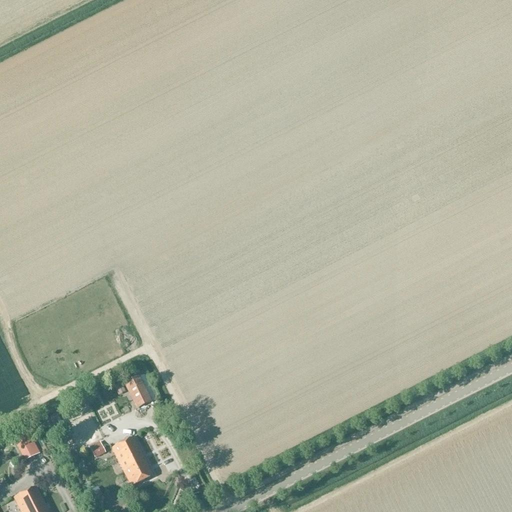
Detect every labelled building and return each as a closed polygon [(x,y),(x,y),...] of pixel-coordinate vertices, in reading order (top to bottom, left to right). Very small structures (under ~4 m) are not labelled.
[(123,384),(136,410),(156,401),(144,374),(123,384)] [(125,393),(121,384),(114,387),(118,396),(125,393)] [(13,439),(24,462),(39,454),(28,432),(13,439)] [(112,449),(131,488),(153,477),(133,439),(112,449)] [(90,450),(95,460),(105,454),(101,445),(90,450)] [(74,449),(67,452),(70,458),(76,455),(74,449)] [(46,511),(35,488),(14,499),(20,511),(46,511)] [(97,488),(89,492),(92,498),(100,494),(97,488)]
